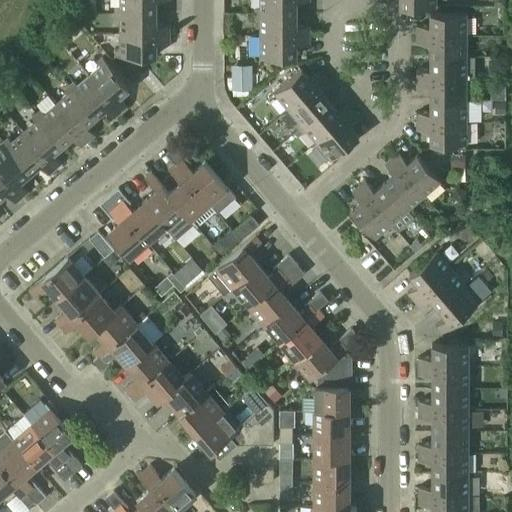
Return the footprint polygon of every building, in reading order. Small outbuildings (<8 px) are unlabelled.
[(95,0),(83,0),(83,12),(96,12),(95,0)] [(115,6),(115,12),(156,12),(155,0),(119,0),(120,6),(115,6)] [(255,7),(255,13),(296,13),(296,1),(309,1),(308,0),(259,0),(260,7),(255,7)] [(120,18),(120,34),(169,33),(169,25),(156,25),(156,12),(115,12),(115,18),(120,18)] [(417,35),(466,35),(466,12),(430,12),(430,26),(417,26),(417,35)] [(260,19),(260,35),(309,35),(309,26),(296,26),(296,13),(255,13),(255,19),(260,19)] [(169,43),(169,33),(120,34),(120,49),(115,49),(115,56),(156,56),(156,43),(169,43)] [(309,44),(309,35),(260,35),(260,57),(296,57),(296,44),(309,44)] [(430,44),(430,56),(466,56),(466,35),(417,35),(417,44),(430,44)] [(417,69),(417,78),(466,78),(466,56),(430,56),(430,69),(417,69)] [(100,65),(89,75),(121,112),(127,106),(118,96),(129,88),(102,57),(97,61),(100,65)] [(491,74),(505,74),(505,59),(491,59),(491,74)] [(274,92),(288,109),(325,77),(320,70),(310,78),(301,68),(274,92)] [(251,90),(251,72),(233,72),(233,90),(251,90)] [(73,81),(69,85),(96,116),(105,108),(113,118),(121,112),(89,75),(76,85),(73,81)] [(295,124),(299,128),(330,101),(321,92),(331,84),(325,77),(288,109),(298,120),(295,124)] [(430,87),(430,99),(466,99),(466,78),(417,78),(417,87),(430,87)] [(67,92),(56,102),(88,140),(94,135),(86,125),(96,116),(69,85),(64,89),(67,92)] [(417,112),(417,121),(466,121),(466,99),(430,99),(430,112),(417,112)] [(306,130),(316,142),(354,109),(348,103),(338,111),(330,101),(299,128),(302,133),(306,130)] [(41,109),(36,113),(63,144),(72,136),(81,146),(88,140),(56,102),(43,113),(41,109)] [(505,113),(505,102),(495,102),(495,113),(505,113)] [(359,116),(354,109),(316,142),(330,158),(358,135),(349,125),(359,116)] [(35,121),(23,130),(55,168),(62,162),(53,152),(63,144),(36,113),(32,117),(35,121)] [(466,121),(417,121),(417,130),(430,130),(430,143),(466,143),(466,121)] [(8,138),(3,141),(30,172),(39,165),(48,174),(55,168),(23,130),(11,141),(8,138)] [(0,146),(2,149),(0,150),(0,170),(22,196),(29,191),(20,181),(30,172),(3,141),(0,144),(0,146)] [(174,163),(215,210),(217,212),(235,196),(205,160),(192,171),(189,168),(189,160),(174,142),(164,151),(174,163)] [(398,152),(391,157),(423,195),(440,180),(417,153),(407,162),(398,152)] [(466,165),(466,152),(451,152),(451,165),(466,165)] [(393,173),(384,181),(407,209),(423,195),(391,157),(385,163),(393,173)] [(197,225),(215,210),(174,163),(168,168),(180,181),(168,191),(168,192),(194,223),(197,225)] [(0,197),(6,192),(15,202),(22,196),(0,170),(0,197)] [(144,201),(166,226),(176,238),(194,223),(168,192),(168,191),(151,172),(145,177),(156,190),(144,201)] [(365,180),(358,186),(391,223),(407,209),(384,181),(374,190),(365,180)] [(374,237),(391,223),(358,186),(352,191),(360,201),(350,210),(374,237)] [(117,187),(108,195),(148,242),(166,226),(144,201),(132,211),(125,203),(126,198),(117,187)] [(455,200),(462,202),(466,191),(455,187),(453,194),(455,200)] [(129,258),(148,242),(108,195),(98,203),(108,214),(113,214),(120,222),(107,232),(129,258)] [(251,215),(233,231),(240,240),(259,224),(251,215)] [(88,237),(89,237),(104,256),(113,248),(98,229),(88,237)] [(224,294),(233,286),(258,264),(247,252),(261,241),(256,235),(208,275),(224,294)] [(232,246),(227,240),(218,239),(213,244),(222,255),(232,246)] [(410,245),(416,251),(422,246),(417,239),(410,245)] [(215,248),(208,254),(214,262),(222,256),(215,248)] [(413,299),(450,267),(436,250),(409,274),(417,284),(407,292),(413,299)] [(103,258),(107,262),(114,263),(118,259),(111,251),(103,258)] [(258,264),(233,286),(248,304),(287,271),(297,263),(289,253),(273,267),(272,273),(268,276),(258,264)] [(58,296),(83,274),(67,256),(29,289),(34,295),(47,284),(58,296)] [(305,272),(297,263),(287,271),(248,304),(264,323),(289,301),(279,289),(282,286),(285,289),(305,272)] [(429,297),(437,307),(464,284),(450,267),(413,299),(419,306),(429,297)] [(55,319),(60,326),(99,293),(83,274),(58,296),(68,308),(55,319)] [(466,285),(464,284),(437,307),(445,316),(435,325),(442,332),(491,290),(478,275),(466,285)] [(289,301),(264,323),(279,341),(318,308),(328,299),(320,290),(304,304),(303,309),(299,313),(289,301)] [(114,311),(99,293),(60,326),(65,332),(79,320),(89,333),(96,327),(95,327),(114,311)] [(185,303),(174,312),(179,319),(191,309),(185,303)] [(92,351),(98,357),(136,323),(120,305),(114,311),(95,327),(96,327),(106,339),(92,351)] [(279,341),(295,359),(320,337),(310,325),(323,314),(318,308),(279,341)] [(93,361),(100,370),(115,356),(113,354),(117,351),(127,363),(152,342),(162,333),(146,315),(136,323),(98,357),(93,361)] [(493,321),(492,335),(502,335),(502,321),(493,321)] [(197,334),(203,330),(200,326),(194,331),(197,334)] [(330,349),(320,337),(295,359),(311,378),(317,372),(344,348),(359,336),(352,327),(332,344),(334,346),(330,349)] [(124,387),(129,393),(167,360),(152,342),(127,363),(137,375),(124,387)] [(418,357),(418,366),(468,366),(468,343),(432,343),(432,357),(418,357)] [(317,372),(327,372),(351,372),(351,357),(344,348),(317,372)] [(240,360),(247,368),(252,364),(244,356),(240,360)] [(229,358),(220,366),(226,373),(235,365),(229,358)] [(183,378),(167,360),(129,393),(134,399),(147,388),(158,400),(165,395),(164,394),(183,378)] [(232,380),(241,372),(235,365),(226,373),(232,380)] [(432,375),(431,387),(468,387),(468,366),(418,366),(418,375),(432,375)] [(165,395),(180,412),(205,391),(189,372),(183,378),(164,394),(165,395)] [(317,386),(327,386),(327,372),(317,372),(317,386)] [(351,372),(327,372),(327,386),(347,386),(351,386),(351,372)] [(276,400),(285,393),(273,379),(265,387),(276,400)] [(348,410),(347,386),(327,386),(317,386),(314,386),(314,410),(348,410)] [(468,409),(468,387),(431,387),(431,400),(419,400),(419,409),(468,409)] [(180,412),(195,431),(212,417),(221,409),(205,391),(180,412)] [(246,419),(251,419),(262,420),(273,420),(273,410),(267,402),(246,419)] [(50,408),(32,424),(74,472),(82,465),(70,450),(67,452),(60,444),(72,433),(50,408)] [(221,409),(212,417),(195,431),(211,449),(219,458),(237,444),(229,434),(237,428),(221,409)] [(432,418),(432,430),(468,431),(468,409),(419,409),(419,418),(432,418)] [(314,417),(314,435),(348,435),(348,417),(348,410),(314,410),(314,417)] [(246,419),(237,428),(229,434),(237,444),(251,444),(251,419),(246,419)] [(251,444),(262,444),(262,420),(251,419),(251,444)] [(273,420),(262,420),(262,444),(274,443),(273,420)] [(32,424),(14,439),(35,465),(47,454),(55,463),(53,465),(65,479),(74,472),(32,424)] [(279,426),(279,434),(292,434),(292,426),(279,426)] [(0,460),(28,494),(34,500),(37,504),(46,496),(33,482),(31,484),(23,475),(35,465),(14,439),(6,430),(0,435),(0,460)] [(468,452),(468,431),(432,430),(432,443),(418,443),(418,452),(468,452)] [(292,443),(292,434),(279,434),(279,443),(292,443)] [(348,458),(348,435),(314,435),(314,459),(348,458)] [(468,474),(468,452),(418,452),(418,461),(432,461),(432,474),(468,474)] [(279,475),(279,483),(292,482),(292,457),(279,458),(279,475)] [(348,482),(348,458),(314,459),(314,483),(348,482)] [(28,494),(0,460),(0,494),(11,486),(28,505),(34,500),(28,494)] [(150,464),(144,469),(177,508),(195,492),(174,467),(161,477),(150,464)] [(273,468),(261,468),(261,481),(273,481),(273,468)] [(180,511),(177,508),(144,469),(138,475),(149,488),(137,498),(142,505),(148,511),(180,511)] [(468,495),(468,474),(432,474),(432,486),(418,486),(418,495),(468,495)] [(292,497),(292,482),(279,483),(279,497),(292,497)] [(347,506),(348,482),(314,483),(314,507),(323,507),(323,506),(347,506)] [(113,507),(117,511),(148,511),(142,505),(134,511),(128,511),(126,510),(128,508),(112,489),(104,496),(113,507)] [(467,511),(468,495),(418,495),(418,504),(432,504),(431,511),(467,511)]
